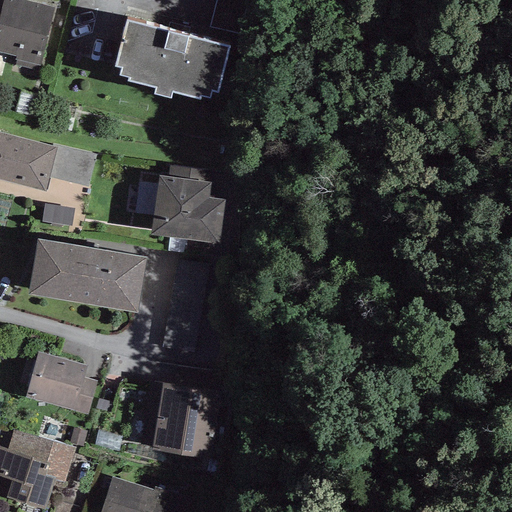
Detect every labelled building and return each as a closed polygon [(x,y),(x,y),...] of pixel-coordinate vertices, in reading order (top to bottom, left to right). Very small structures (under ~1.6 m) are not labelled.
[(54,7),(23,0),(2,0),(0,11),(0,53),(15,57),(14,60),(16,60),(15,65),(38,71),(54,7)] [(128,80),(155,87),(153,95),(172,100),(173,94),(201,101),(201,98),(211,100),(213,94),(218,95),(231,46),(126,19),(114,66),(121,68),(119,75),(128,77),(128,80)] [(0,180),(46,192),(49,177),(56,147),(52,146),(0,132),(0,180)] [(56,147),(49,177),(88,187),(96,154),(52,144),(52,146),(56,147)] [(219,242),(224,200),(209,198),(211,182),(205,181),(206,170),(169,166),(168,177),(158,176),(151,234),(219,242)] [(44,204),(42,222),(71,226),(74,208),(44,204)] [(146,257),(37,239),(28,294),(136,313),(146,257)] [(165,353),(196,359),(212,272),(181,266),(165,353)] [(87,366),(38,352),(26,397),(87,414),(96,380),(84,377),(87,366)] [(235,395),(164,383),(153,450),(224,462),(235,395)] [(113,403),(98,399),(96,408),(111,412),(113,403)] [(73,428),(69,443),(83,447),(86,431),(73,428)] [(7,449),(0,446),(0,476),(12,481),(6,498),(44,510),(56,481),(64,482),(76,448),(13,429),(7,449)] [(153,490),(111,477),(99,511),(186,511),(191,499),(154,487),(153,490)]
